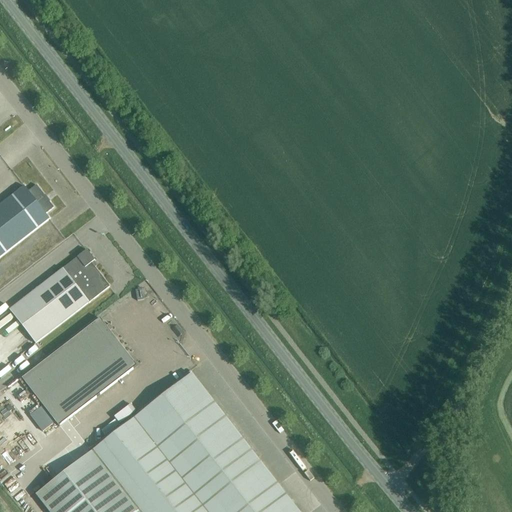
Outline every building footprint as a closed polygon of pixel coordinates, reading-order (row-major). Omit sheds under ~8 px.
[(0,206),(0,258),(50,220),(46,215),(54,208),(37,186),(29,192),(25,187),(24,188),(23,186),(8,199),(9,200),(0,206)] [(0,202),(10,194),(6,189),(0,194),(0,193),(0,202)] [(10,311),(36,344),(89,304),(110,288),(92,264),(95,261),(87,251),(62,270),(63,270),(10,311)] [(100,320),(23,380),(59,427),(137,367),(110,332),(113,329),(110,325),(106,327),(100,320)] [(298,511),(192,375),(36,496),(49,511),(298,511)] [(276,413),(270,417),(278,428),(284,423),(276,413)] [(40,439),(33,430),(29,433),(27,430),(20,435),(23,439),(20,441),(25,447),(30,443),(32,446),(40,439)]
